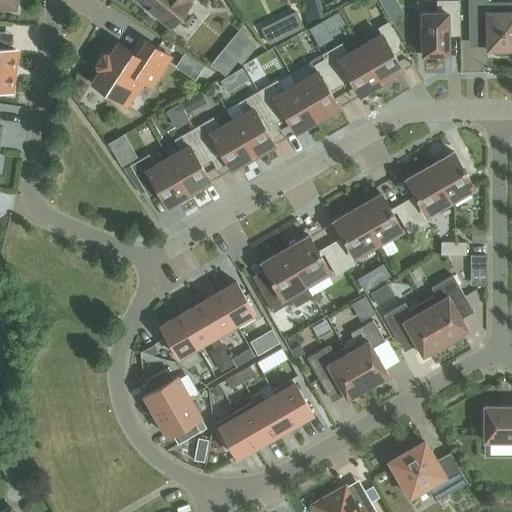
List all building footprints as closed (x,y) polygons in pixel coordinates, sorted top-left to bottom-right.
[(0,0),(0,8),(16,10),(16,0),(0,0)] [(190,0),(138,0),(149,9),(148,11),(159,20),(161,18),(172,27),(190,5),(188,3),(190,0)] [(511,2),(487,2),(486,0),(468,0),(469,27),(487,27),(487,50),(491,50),(491,52),(495,55),(500,56),(504,56),(509,54),(511,52),(511,2)] [(460,31),(459,1),(437,1),(437,13),(422,13),(422,55),(448,55),(448,31),(460,31)] [(360,47),(381,83),(403,70),(391,50),(401,44),(388,22),(378,28),(381,34),(360,47)] [(321,26),(311,32),(322,49),(331,43),(321,26)] [(252,34),(239,41),(247,58),(261,51),(252,34)] [(169,56),(144,40),(135,54),(118,43),(110,55),(107,53),(102,55),(96,64),(97,68),(100,70),(92,82),(125,104),(135,91),(137,92),(145,81),(150,85),(169,56)] [(359,95),(381,83),(360,47),(347,54),(341,43),(322,55),(324,59),(337,81),(347,75),(359,95)] [(0,91),(10,92),(15,50),(0,47),(0,91)] [(183,56),(177,66),(189,73),(195,63),(183,56)] [(317,71),(296,84),(317,120),(338,107),(327,87),(337,81),(324,59),(314,65),(317,71)] [(258,92),(273,118),(283,112),(295,132),(317,120),(296,84),(283,91),(277,81),(258,92)] [(263,124),(273,118),(258,92),(238,103),(244,113),(232,121),(253,157),(274,144),(263,124)] [(348,119),(359,116),(355,102),(344,104),(348,119)] [(231,169),(253,157),(232,121),(219,128),(213,118),(194,129),(209,155),(219,149),(231,169)] [(180,150),(168,158),(189,194),(210,181),(198,161),(209,155),(194,129),(174,140),(180,150)] [(430,165),(450,202),(474,188),(453,152),(430,165)] [(189,194),(168,158),(155,165),(149,155),(130,166),(145,192),(155,186),(167,206),(189,194)] [(450,202),(430,165),(406,179),(427,215),(450,202)] [(357,207),(378,243),(402,230),(381,194),(357,207)] [(414,202),(405,207),(418,229),(427,223),(414,202)] [(354,257),(378,243),(357,207),(334,221),(354,257)] [(418,229),(405,207),(396,212),(409,234),(418,229)] [(483,243),(483,231),(470,231),(470,244),(483,243)] [(285,249),(306,285),(329,272),(308,235),(285,249)] [(466,242),(441,242),(441,255),(466,255),(466,242)] [(333,249),(346,270),(355,265),(342,243),(333,249)] [(273,284),(261,291),(273,310),(291,300),(295,307),(312,297),(306,285),(285,249),(261,263),(273,284)] [(346,270),(333,249),(324,254),(336,276),(346,270)] [(490,256),(475,257),(476,285),(492,284),(490,256)] [(435,295),(422,302),(447,347),(464,337),(462,333),(468,330),(452,303),(464,296),(453,275),(431,288),(435,295)] [(236,282),(217,293),(237,328),(257,317),(236,282)] [(217,293),(198,304),(219,339),(237,328),(217,293)] [(366,296),(358,300),(367,318),(376,313),(366,296)] [(329,315),(341,309),(335,297),(322,304),(329,315)] [(431,356),(447,347),(422,302),(409,310),(405,303),(383,315),(395,336),(407,329),(423,356),(429,352),(431,356)] [(198,304),(179,315),(197,346),(209,339),(214,347),(222,343),(219,338),(219,339),(198,304)] [(179,315),(160,326),(180,361),(200,350),(179,315)] [(344,347),(367,387),(376,382),(377,385),(390,377),(373,348),(385,341),(373,320),(350,333),(355,340),(344,347)] [(279,344),(272,333),(262,338),(269,350),(279,344)] [(360,391),(367,387),(344,347),(334,353),(329,345),(307,358),(319,379),(331,372),(348,402),(361,394),(360,391)] [(245,363),(240,355),(232,360),(237,368),(245,363)] [(255,375),(250,366),(238,373),(243,382),(255,375)] [(152,391),(144,395),(156,416),(189,397),(177,376),(173,379),(166,369),(145,380),(152,391)] [(238,373),(226,380),(231,389),(243,382),(238,373)] [(292,379),(272,390),(275,395),(275,394),(293,425),(313,414),(292,379)] [(259,392),(251,397),(254,401),(275,436),(293,425),(275,394),(275,395),(264,401),(259,392)] [(189,397),(156,416),(168,436),(172,434),(178,444),(201,431),(195,421),(201,417),(189,397)] [(254,401),(236,411),(256,446),(275,436),(254,401)] [(511,406),(502,406),(485,406),(484,440),(511,440),(511,406),(511,407),(511,406)] [(236,411),(216,423),(236,458),(256,446),(236,411)] [(198,439),(194,460),(204,462),(208,440),(198,439)] [(436,462),(424,441),(390,462),(410,496),(426,486),(435,500),(466,482),(450,454),(436,462)] [(317,511),(376,511),(365,491),(350,499),(343,497),(339,490),(314,505),(317,511)]
